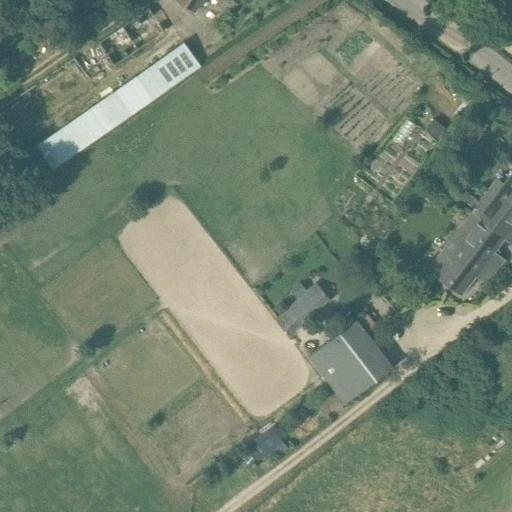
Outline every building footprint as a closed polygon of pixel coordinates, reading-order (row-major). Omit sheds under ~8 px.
[(203,0),(180,0),(197,10),(203,0)] [(37,145),(54,169),(202,66),(185,42),(37,145)] [(433,118),(425,128),(437,137),(445,127),(433,118)] [(477,142),(484,131),(484,132),(489,125),(482,120),(477,127),(476,126),(469,137),(477,142)] [(494,227),(511,202),(511,174),(505,183),(499,178),(474,212),(494,227)] [(463,187),(457,194),(467,202),(472,195),(463,187)] [(511,202),(494,227),(511,239),(511,202)] [(511,242),(511,239),(494,227),(474,212),(429,270),(462,295),(477,276),(487,283),(505,260),(495,252),(506,238),(511,242)] [(276,318),(291,335),(331,298),(316,281),(276,318)] [(357,318),(309,356),(345,403),(394,366),(357,318)]
